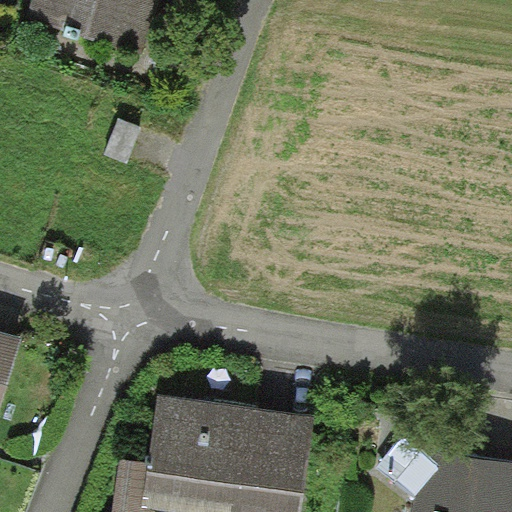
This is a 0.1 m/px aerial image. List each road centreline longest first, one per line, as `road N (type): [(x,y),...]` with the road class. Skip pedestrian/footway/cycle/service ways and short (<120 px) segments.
road 1 (residential): [(511,370),(123,313)]
road 2 (residential): [(248,0),(123,313)]
road 3 (residential): [(123,313),(46,511)]
road 4 (residential): [(123,313),(0,275)]
